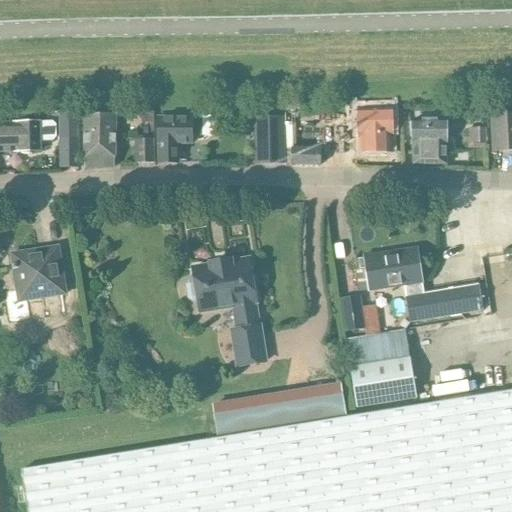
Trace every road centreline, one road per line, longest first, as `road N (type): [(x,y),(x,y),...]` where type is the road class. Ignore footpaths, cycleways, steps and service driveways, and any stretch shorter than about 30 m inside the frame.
road 1 (unclassified): [(0,187),(99,178),(511,181)]
road 2 (tertiary): [(511,19),(0,33)]
